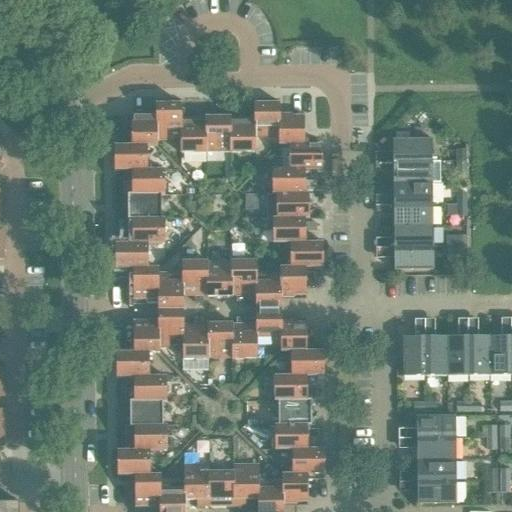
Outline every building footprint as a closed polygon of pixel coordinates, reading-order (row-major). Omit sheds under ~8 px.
[(278,113),(279,113),(279,103),(253,104),(254,121),(254,136),(255,136),(278,136),(279,136),(278,113)] [(181,137),(180,121),(181,121),(181,104),(155,104),(155,115),(156,137),(157,137),(180,137),(181,137)] [(205,154),(205,117),(204,117),(204,121),(200,122),(200,110),(192,111),(192,121),(181,121),(180,121),(181,137),(180,137),(180,154),(205,154)] [(254,136),(254,121),(242,121),(242,110),(234,110),(234,121),(230,121),(230,117),(229,117),(230,154),(255,154),(255,136),(254,136)] [(304,136),(304,113),(288,113),(279,113),(278,113),(279,136),(278,136),(278,146),(288,146),(319,145),(319,140),(304,140),(304,136)] [(157,143),(157,137),(156,137),(155,115),(151,115),(131,115),(131,137),(131,141),(116,142),(116,147),(114,147),(114,148),(147,148),(157,148),(157,143)] [(230,154),(229,117),(205,117),(205,154),(206,154),(206,150),(229,150),(229,154),(230,154)] [(432,162),(431,140),(392,140),(392,153),(396,153),(396,163),(432,162)] [(321,171),(321,153),(321,145),(319,145),(288,146),(288,170),(304,170),(304,171),(321,171)] [(147,167),(147,148),(114,148),(114,172),(131,172),(147,172),(147,171),(147,167)] [(465,162),(465,150),(456,150),(456,162),(465,162)] [(440,183),(440,162),(432,162),(396,163),(396,173),(393,173),(393,184),(440,183)] [(465,174),(465,162),(456,162),(457,174),(465,174)] [(315,190),(315,182),(304,182),(304,171),(304,170),(288,170),(271,170),(272,195),(304,195),(304,194),(304,190),(315,190)] [(164,197),(164,171),(147,171),(147,172),(131,172),(131,188),(120,189),(120,197),(127,197),(160,197),(164,197)] [(432,205),(432,184),(440,184),(440,183),(393,184),(393,196),(397,196),(397,206),(432,205)] [(466,205),(466,193),(457,193),(457,205),(466,205)] [(309,220),(308,194),(304,194),(304,195),(272,195),(272,196),(276,196),(276,219),(272,219),(304,219),(304,220),(309,220)] [(160,220),(160,197),(127,197),(128,220),(160,220)] [(432,227),(432,205),(397,206),(397,216),(393,216),(393,227),(432,227)] [(466,217),(466,205),(457,205),(457,217),(466,217)] [(305,243),(305,232),(316,232),(316,224),(305,224),(304,220),(304,219),(272,219),(272,245),(289,244),(305,244),(305,243)] [(164,246),(164,220),(160,220),(128,220),(121,220),(121,229),(132,228),(132,245),(147,245),(148,246),(164,246)] [(432,249),(432,227),(393,227),(393,239),(397,239),(397,249),(432,249)] [(466,248),(466,236),(457,236),(457,248),(466,248)] [(322,269),(322,243),(305,243),(305,244),(289,244),(290,268),(320,269),(322,269)] [(148,269),(147,250),(148,246),(147,245),(132,245),(115,245),(115,269),(148,269)] [(466,260),(466,248),(457,248),(457,260),(466,260)] [(433,271),(432,249),(397,249),(397,259),(393,259),(393,271),(433,271)] [(231,298),(231,261),(230,261),(230,265),(207,265),(207,262),(206,262),(207,298),(231,298)] [(256,294),(255,278),(256,278),(256,261),(231,261),(231,298),(232,298),(232,294),(236,294),(236,303),(244,303),(244,294),(255,294),(256,294)] [(207,298),(206,262),(181,262),(181,279),(182,279),(182,295),(183,295),(194,295),(194,303),(202,303),(202,294),(206,294),(206,298),(207,298)] [(305,282),(305,274),(320,274),(320,269),(290,268),(279,268),(279,278),(280,278),(281,301),(286,301),(305,301),(305,282)] [(158,302),(158,279),(158,269),(148,269),(115,269),(115,271),(117,271),(117,276),(131,275),(132,280),(132,302),(154,302),(157,302),(158,302)] [(281,301),(280,278),(279,278),(256,278),(255,278),(256,294),(255,294),(255,311),(281,310),(281,301)] [(183,311),(183,295),(182,295),(182,279),(181,279),(158,279),(158,302),(157,302),(157,312),(183,311)] [(281,343),(280,320),(281,320),(281,310),(255,311),(255,328),(256,327),(256,343),(257,343),(280,343),(281,343)] [(183,344),(182,328),(183,328),(183,311),(157,312),(157,321),(159,321),(159,344),(182,344),(183,344)] [(207,361),(207,324),(206,324),(206,328),(202,328),(202,319),(194,319),(194,328),(183,328),(182,328),(183,344),(182,344),(182,361),(207,361)] [(256,343),(256,327),(255,328),(244,328),(244,319),(236,319),(236,328),(232,328),(232,324),(231,324),(232,360),(257,360),(257,343),(256,343)] [(306,340),(306,330),(305,320),(286,320),(281,320),(280,320),(281,343),(280,343),(280,353),(290,353),(290,352),(321,352),(321,351),(321,346),(306,346),(306,340)] [(159,321),(157,321),(154,321),(133,321),(133,343),(133,348),(118,348),(118,353),(116,353),(116,355),(149,354),(159,354),(159,344),(159,321)] [(232,360),(231,324),(207,324),(207,361),(208,361),(208,357),(231,357),(231,360),(232,360)] [(489,377),(489,337),(477,338),(477,342),(467,342),(468,377),(489,377)] [(511,376),(511,341),(501,341),(501,337),(489,337),(489,377),(511,376)] [(425,377),(424,342),(414,342),(414,338),(402,338),(402,378),(425,377)] [(446,377),(446,338),(434,338),(434,342),(424,342),(425,377),(446,377)] [(468,377),(467,342),(457,342),(457,338),(446,338),(446,377),(468,377)] [(323,377),(323,351),(321,351),(321,352),(290,352),(290,353),(291,376),(291,377),(306,377),(323,377)] [(149,378),(149,354),(116,355),(116,379),(133,379),(149,379),(149,378)] [(317,396),(317,389),(306,389),(306,377),(291,377),(291,376),(273,377),(274,402),(310,401),(306,401),(306,397),(317,396)] [(166,403),(166,377),(149,378),(149,379),(133,379),(133,395),(122,395),(122,404),(129,404),(162,403),(166,403)] [(311,426),(310,401),(274,402),(278,402),(278,425),(274,425),(274,426),(311,426)] [(162,427),(162,403),(129,404),(130,427),(162,427)] [(511,412),(511,403),(499,403),(499,412),(511,412)] [(425,413),(425,404),(413,404),(413,413),(425,413)] [(437,413),(437,404),(425,404),(425,413),(437,413)] [(468,413),(468,404),(456,404),(456,413),(468,413)] [(480,412),(480,404),(468,404),(468,413),(480,412)] [(455,439),(455,417),(416,417),(416,430),(420,430),(420,440),(455,439)] [(166,452),(166,426),(162,427),(130,427),(123,427),(123,435),(134,435),(134,451),(149,451),(149,452),(166,452)] [(318,438),(317,430),(306,430),(306,426),(311,426),(274,426),(274,451),(291,451),(291,450),(307,450),(307,438),(318,438)] [(495,439),(495,427),(486,427),(487,439),(495,439)] [(508,439),(508,427),(499,427),(499,439),(508,439)] [(455,461),(455,439),(420,440),(420,450),(416,450),(416,462),(455,461)] [(496,451),(495,439),(487,439),(487,451),(496,451)] [(508,451),(508,439),(499,439),(500,451),(508,451)] [(324,475),(324,449),(307,450),(291,450),(291,451),(291,474),(291,475),(322,475),(324,475)] [(149,456),(149,452),(149,451),(134,451),(117,451),(117,475),(150,476),(149,456)] [(456,483),(455,461),(416,462),(416,473),(420,473),(420,483),(456,483)] [(209,505),(208,468),(183,469),(183,486),(184,486),(184,501),(185,501),(196,501),(196,510),(204,510),(204,501),(208,501),(208,505),(209,505)] [(233,505),(233,468),(232,468),(232,472),(209,472),(209,468),(208,468),(209,505),(233,505)] [(258,485),(258,481),(258,468),(233,468),(233,505),(234,505),(234,501),(238,501),(238,510),(246,510),(246,501),(257,501),(258,501),(257,485),(258,485)] [(496,482),(496,470),(487,470),(487,482),(496,482)] [(509,482),(509,470),(500,470),(500,482),(509,482)] [(307,485),(307,481),(322,481),(322,475),(291,475),(291,474),(281,474),(281,485),(282,485),(282,508),(283,508),(287,507),(307,507),(307,485)] [(160,509),(160,486),(160,476),(156,476),(150,476),(117,475),(117,477),(119,477),(119,482),(134,482),(134,488),(134,509),(155,509),(159,509),(160,509)] [(496,494),(496,482),(487,482),(487,494),(496,494)] [(509,494),(509,482),(500,482),(500,494),(509,494)] [(456,505),(456,483),(420,483),(420,493),(416,493),(417,505),(456,505)] [(282,485),(281,485),(258,485),(257,485),(258,501),(257,501),(257,511),(282,511),(283,508),(282,508),(282,485)] [(184,511),(185,501),(184,501),(184,486),(183,486),(160,486),(160,509),(159,509),(158,511),(184,511)] [(18,511),(19,503),(0,502),(0,511),(18,511)]
